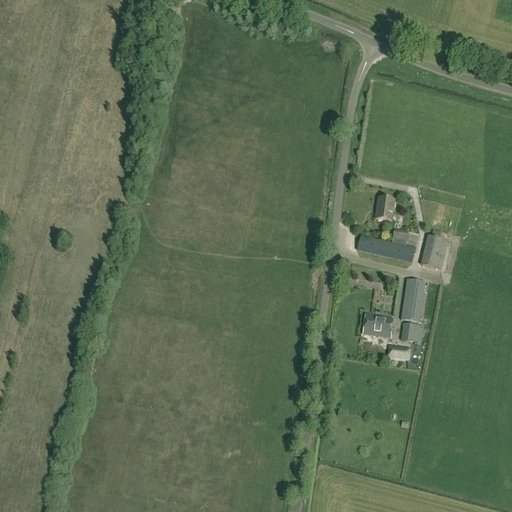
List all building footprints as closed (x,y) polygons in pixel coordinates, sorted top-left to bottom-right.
[(392,223),(395,202),(379,199),(376,221),(392,223)] [(407,242),(407,232),(394,231),(393,240),(407,242)] [(409,245),(420,245),(420,234),(410,234),(409,245)] [(357,252),(412,264),(415,250),(361,237),(357,252)] [(441,272),(448,242),(428,238),(422,267),(441,272)] [(419,324),(425,285),(407,282),(401,321),(419,324)] [(394,320),(366,316),(363,336),(391,340),(394,320)] [(420,344),(422,328),(404,326),(402,341),(420,344)] [(388,358),(409,361),(410,351),(389,348),(388,358)]
